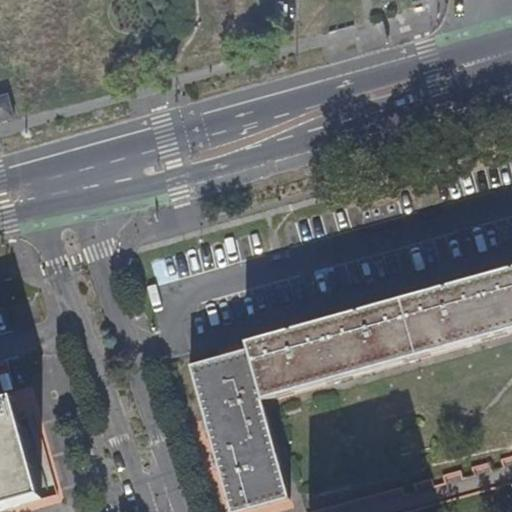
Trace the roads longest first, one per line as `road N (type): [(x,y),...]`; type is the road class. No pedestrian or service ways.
road 1 (primary): [(511,31),(58,158)]
road 2 (primary): [(89,203),(511,89)]
road 3 (residential): [(182,511),(96,252),(89,203)]
road 4 (residential): [(46,212),(146,511)]
